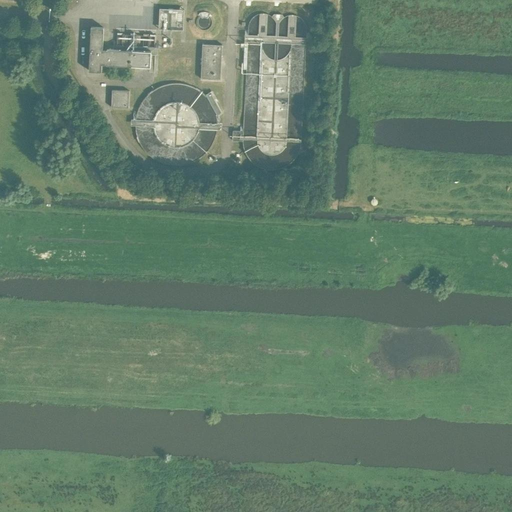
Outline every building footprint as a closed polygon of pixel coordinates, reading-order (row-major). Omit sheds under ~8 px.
[(159,29),(163,29),(177,29),(177,21),(183,21),(183,9),(160,8),(159,29)] [(197,22),(197,26),(200,29),(204,30),(208,29),(211,26),(211,22),(210,18),(207,16),(204,15),(200,16),(198,19),(197,22)] [(106,65),(132,66),(150,67),(151,51),(133,51),(107,49),(107,50),(102,50),(103,28),(91,27),(89,71),(101,71),(102,64),(107,64),(106,65)] [(220,79),(222,45),(202,44),(201,78),(220,79)] [(111,107),(129,108),(130,91),(112,90),(111,107)]
